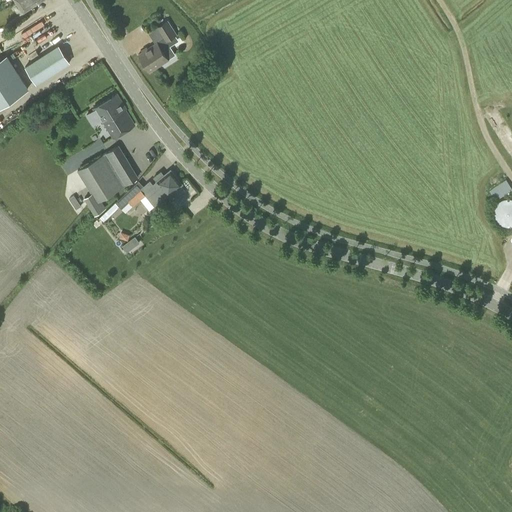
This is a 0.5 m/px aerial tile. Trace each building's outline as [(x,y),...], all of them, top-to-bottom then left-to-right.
[(15,0),(22,11),(40,0),(15,0)] [(149,71),(175,54),(166,40),(176,34),(167,20),(157,26),(164,37),(138,54),(149,71)] [(36,84),(70,62),(58,44),(25,66),(36,84)] [(27,89),(6,55),(0,58),(0,106),(10,100),(27,89)] [(134,124),(124,108),(126,107),(117,92),(93,107),(94,109),(88,113),(94,122),(100,118),(102,122),(103,121),(113,137),(134,124)] [(38,136),(44,133),(39,124),(33,127),(38,136)] [(97,202),(138,177),(118,144),(77,170),(97,202)] [(154,205),(181,183),(170,170),(163,175),(160,171),(153,177),(156,181),(152,184),(149,181),(140,188),(136,183),(115,202),(121,208),(129,201),(133,206),(146,195),(154,205)] [(69,198),(76,209),(81,206),(74,195),(69,198)] [(504,225),(507,226),(509,226),(511,225),(511,224),(511,197),(509,197),(506,197),(504,198),(501,199),(499,200),(497,202),(496,203),(495,206),(494,208),(494,210),(494,213),(494,215),(495,218),(496,220),(498,222),(500,223),(502,224),(504,225)] [(123,246),(128,252),(141,241),(136,235),(123,246)]
